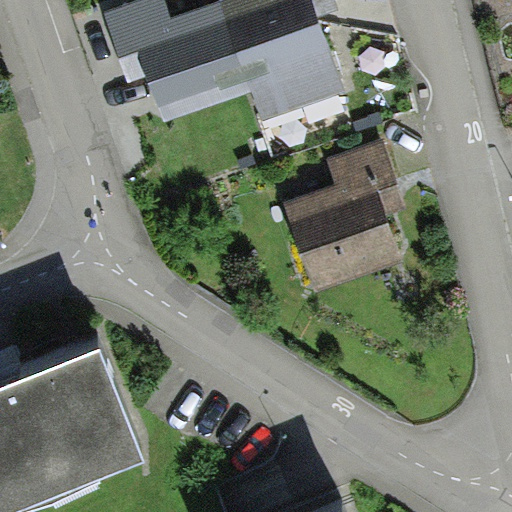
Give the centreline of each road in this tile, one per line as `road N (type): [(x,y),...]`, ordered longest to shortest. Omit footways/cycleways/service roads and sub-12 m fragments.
road 1 (residential): [(511,494),(410,467),(138,291),(96,253),(9,0)]
road 2 (residential): [(511,494),(504,372),(418,0)]
